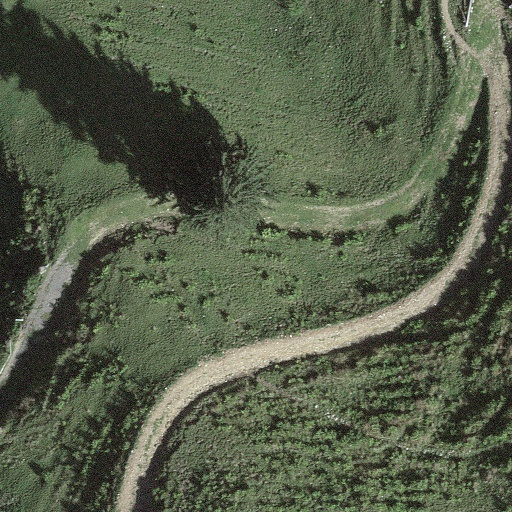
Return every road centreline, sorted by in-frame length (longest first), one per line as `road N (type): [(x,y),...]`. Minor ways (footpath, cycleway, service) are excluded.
road 1 (track): [(491,0),(451,140),(415,197),(373,216),(342,219),(165,203),(113,211),(85,234),(0,379)]
road 2 (track): [(129,511),(148,441),(191,382),(226,363),(411,315),(451,280),(470,251),(499,143),(503,83),(488,12)]
